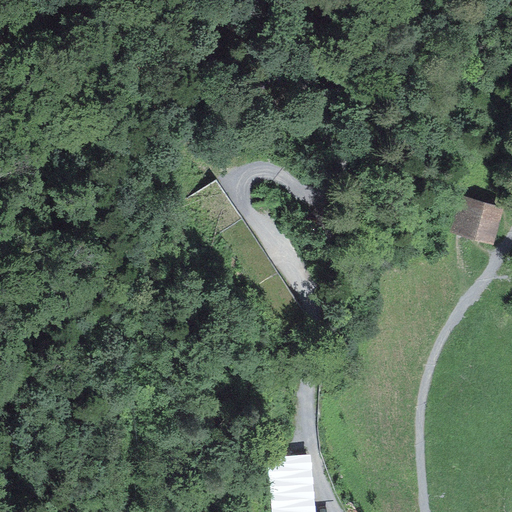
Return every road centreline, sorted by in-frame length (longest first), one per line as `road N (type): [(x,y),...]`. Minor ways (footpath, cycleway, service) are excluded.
road 1 (track): [(329,323),(241,202),(235,180),(249,167),(280,174),(317,211),(342,214),(354,197)]
road 2 (track): [(195,0),(208,35),(247,83),(330,130),(354,197)]
